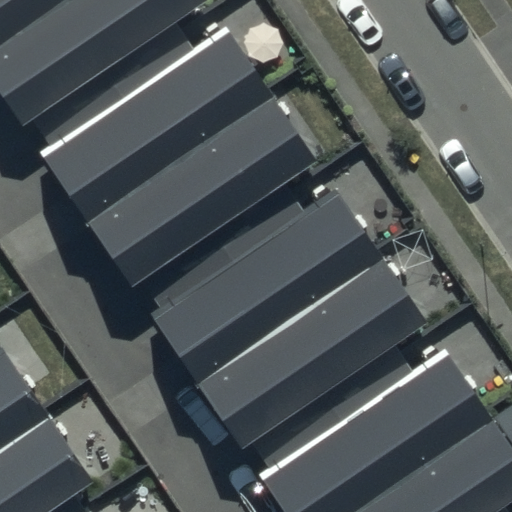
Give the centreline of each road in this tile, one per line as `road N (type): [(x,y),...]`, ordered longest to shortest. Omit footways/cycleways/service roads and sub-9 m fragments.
road 1 (residential): [(231,511),(0,171)]
road 2 (residential): [(511,171),(397,0)]
